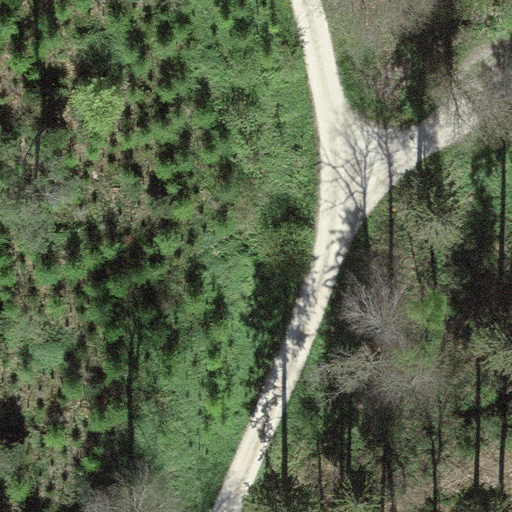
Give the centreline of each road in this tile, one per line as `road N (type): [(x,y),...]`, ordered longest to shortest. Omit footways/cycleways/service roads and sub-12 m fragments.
road 1 (track): [(341,183),(213,511)]
road 2 (track): [(511,66),(341,183)]
road 3 (track): [(297,0),(341,183)]
